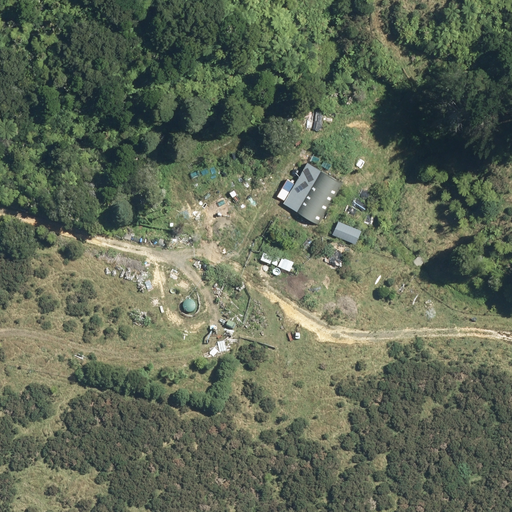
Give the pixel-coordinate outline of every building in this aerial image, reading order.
[(374,95),(371,101),(384,109),(388,103),(374,95)] [(307,110),(305,128),(323,130),(324,111),(307,110)] [(307,161),(282,203),(319,225),(344,184),(307,161)] [(225,183),(220,188),(233,202),(239,196),(225,183)] [(360,229),(337,220),(331,235),(355,244),(360,229)] [(263,251),(259,261),(291,274),(295,264),(263,251)]
